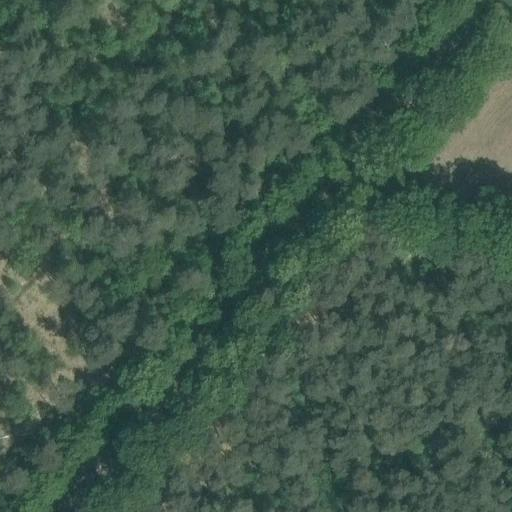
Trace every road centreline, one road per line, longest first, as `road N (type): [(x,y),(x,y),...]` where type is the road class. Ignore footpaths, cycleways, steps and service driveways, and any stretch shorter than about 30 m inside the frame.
road 1 (track): [(481,0),(51,511)]
road 2 (unknown): [(221,311),(0,209)]
